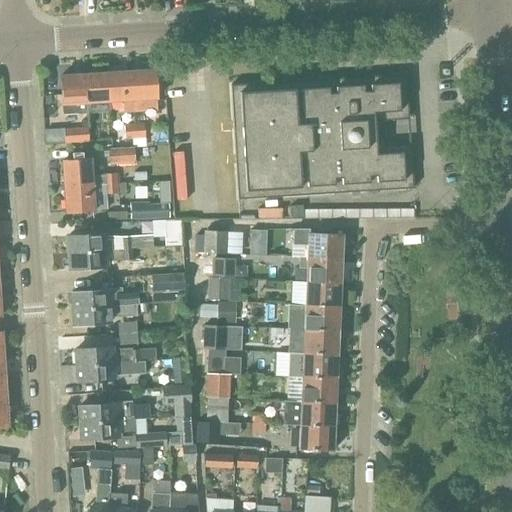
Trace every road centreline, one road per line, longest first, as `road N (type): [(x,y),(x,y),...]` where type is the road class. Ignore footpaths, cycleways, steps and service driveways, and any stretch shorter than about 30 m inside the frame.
road 1 (residential): [(14,43),(489,13)]
road 2 (residential): [(46,511),(14,43)]
road 3 (residential): [(359,511),(370,229),(500,226)]
road 4 (residential): [(500,226),(489,13)]
road 5 (residential): [(511,445),(505,315)]
